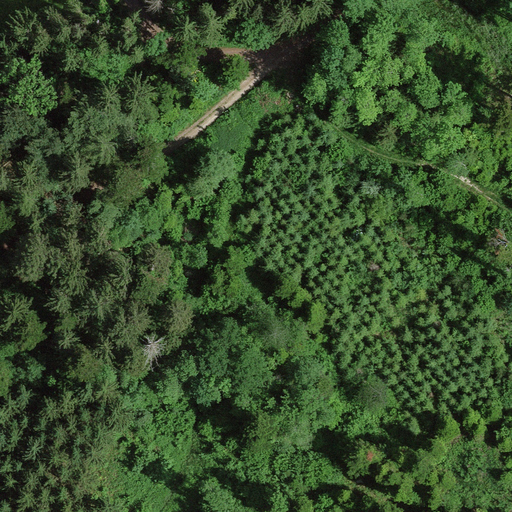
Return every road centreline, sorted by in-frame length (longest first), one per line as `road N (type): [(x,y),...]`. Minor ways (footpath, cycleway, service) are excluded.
road 1 (track): [(366,0),(0,263)]
road 2 (track): [(144,0),(219,49),(275,70)]
